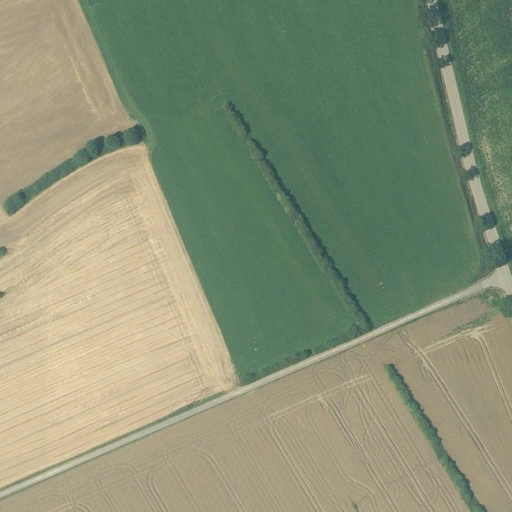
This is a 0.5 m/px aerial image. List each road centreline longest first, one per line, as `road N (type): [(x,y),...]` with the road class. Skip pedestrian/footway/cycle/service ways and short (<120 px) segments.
road 1 (track): [(506,276),(0,496)]
road 2 (tertiary): [(511,294),(472,173),(430,0)]
